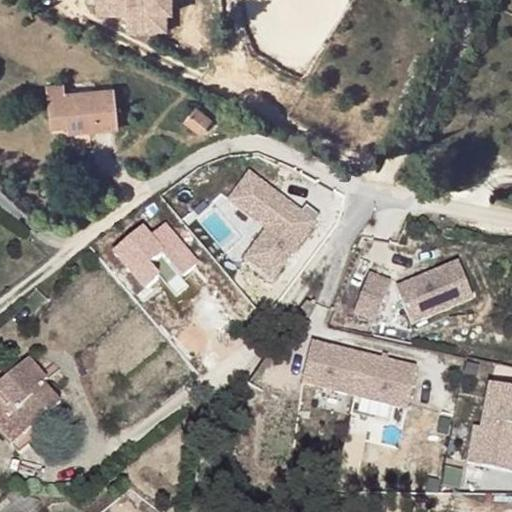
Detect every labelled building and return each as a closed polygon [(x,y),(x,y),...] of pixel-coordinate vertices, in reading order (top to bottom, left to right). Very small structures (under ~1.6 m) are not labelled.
[(97,0),(98,17),(128,17),(129,32),(169,31),(168,13),(174,13),(173,0),(97,0)] [(63,84),(45,85),(48,125),(66,124),(67,134),(116,131),(114,90),(64,93),(63,84)] [(211,119),(195,106),(185,119),(200,132),(211,119)] [(249,169),(225,200),(263,229),(241,258),(272,282),(318,221),(249,169)] [(153,236),(143,226),(116,250),(148,284),(184,252),(162,228),(153,236)] [(462,264),(400,289),(414,325),(476,300),(462,264)] [(394,284),(373,276),(358,314),(378,323),(394,284)] [(434,368),(334,347),(325,390),(425,411),(434,368)] [(62,403),(44,384),(39,378),(43,374),(29,358),(0,383),(0,408),(22,435),(39,422),(62,403)] [(49,380),(43,374),(39,378),(44,384),(49,380)] [(511,386),(491,382),(482,427),(473,425),(465,463),(511,472),(511,386)] [(46,429),(39,422),(22,435),(0,408),(0,431),(18,453),(46,429)] [(23,511),(37,500),(24,495),(13,504),(19,511),(23,511)]
